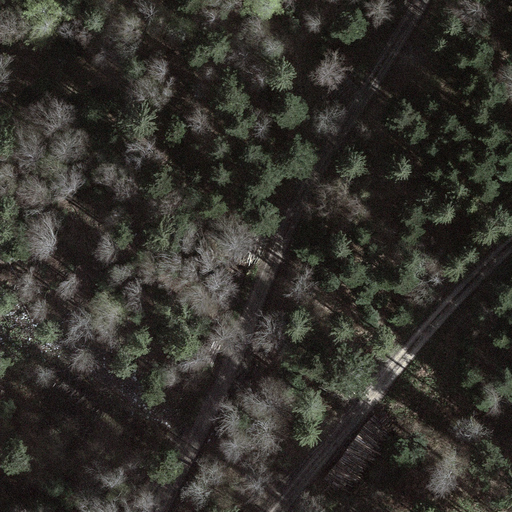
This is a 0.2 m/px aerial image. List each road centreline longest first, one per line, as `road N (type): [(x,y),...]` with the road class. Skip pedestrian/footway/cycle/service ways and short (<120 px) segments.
road 1 (track): [(419,0),(307,186),(159,511)]
road 2 (track): [(511,241),(273,511)]
road 3 (track): [(307,186),(313,131),(301,0)]
